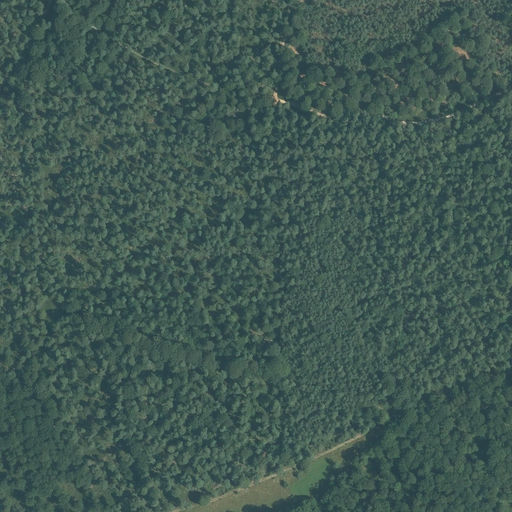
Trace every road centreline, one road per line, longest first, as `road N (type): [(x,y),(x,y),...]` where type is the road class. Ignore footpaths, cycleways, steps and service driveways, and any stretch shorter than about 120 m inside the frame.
road 1 (track): [(281,511),(273,100),(290,0)]
road 2 (track): [(511,85),(428,120),(358,109),(322,117),(185,80),(53,0)]
road 3 (track): [(166,511),(280,472),(460,383),(511,372)]
